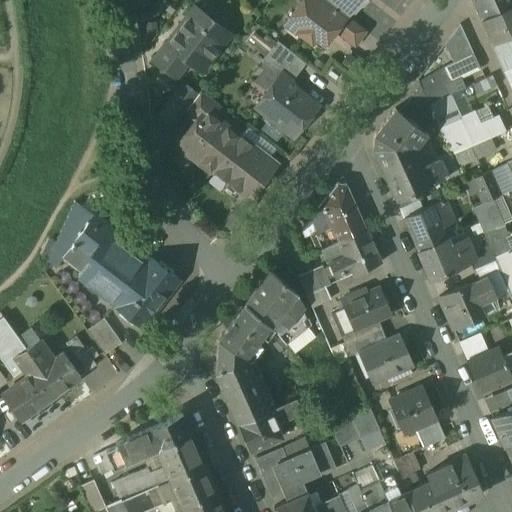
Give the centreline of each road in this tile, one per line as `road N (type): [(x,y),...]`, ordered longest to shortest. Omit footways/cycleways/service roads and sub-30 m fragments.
road 1 (residential): [(504,498),(346,131)]
road 2 (residential): [(115,0),(141,164),(156,199),(224,285)]
road 3 (residential): [(0,486),(137,395),(175,345)]
road 4 (residential): [(224,285),(346,131)]
road 5 (residential): [(175,345),(249,511)]
road 6 (residential): [(346,131),(445,0)]
